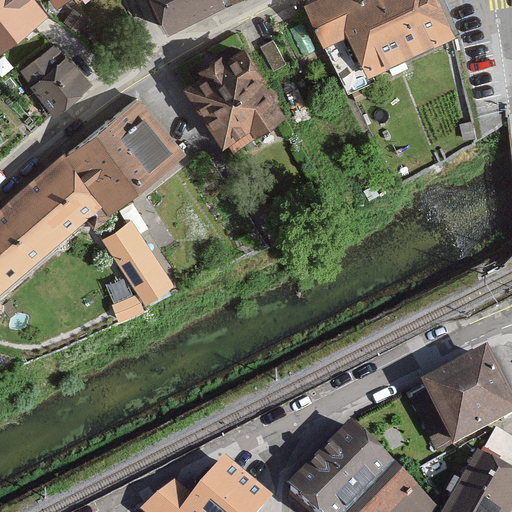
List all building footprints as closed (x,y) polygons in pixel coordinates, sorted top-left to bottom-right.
[(0,0),(0,50),(46,16),(33,0),(0,0)] [(68,0),(49,0),(56,9),(68,0)] [(227,11),(221,0),(153,0),(173,38),(227,11)] [(247,0),(221,0),(227,11),(247,0)] [(458,42),(438,0),(326,0),(308,8),(328,52),(353,41),(372,81),(458,42)] [(58,37),(20,70),(57,111),(94,78),(58,37)] [(202,82),(184,91),(225,157),(286,119),(246,53),(226,68),(221,58),(197,71),(202,82)] [(185,156),(135,98),(67,160),(110,215),(185,156)] [(61,159),(2,208),(44,257),(100,207),(61,159)] [(2,208),(0,210),(0,293),(44,257),(2,208)] [(128,316),(178,283),(134,215),(101,236),(135,288),(117,300),(128,316)] [(511,419),(511,401),(487,353),(422,386),(426,393),(411,401),(438,452),(451,445),(453,450),(511,419)] [(368,511),(405,473),(358,430),(299,492),(320,511),(368,511)] [(511,469),(479,449),(441,511),(505,511),(511,500),(511,469)] [(271,511),(277,505),(233,469),(202,507),(198,511),(271,511)] [(432,511),(438,507),(405,473),(368,511),(432,511)] [(198,511),(202,507),(178,487),(157,511),(198,511)]
